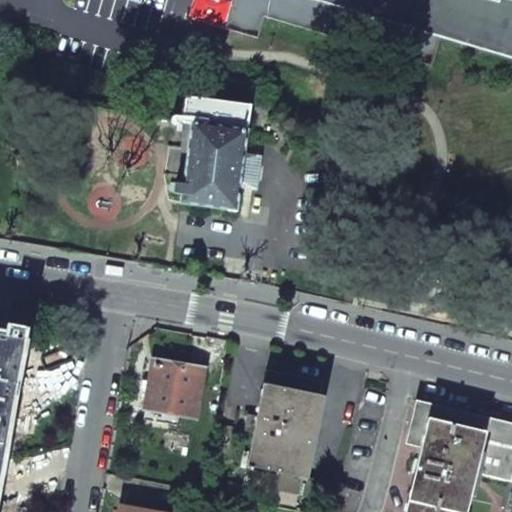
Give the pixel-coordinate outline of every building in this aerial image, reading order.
[(225,0),(218,27),(250,36),(256,15),(260,0),(225,0)] [(432,36),(311,0),(260,0),(256,15),(340,40),(340,37),(351,40),(349,43),(423,64),(432,36)] [(511,0),(311,0),(432,36),(511,59),(511,0)] [(242,154),(249,106),(184,97),(181,123),(190,125),(182,185),(174,184),(172,194),(181,195),(180,204),(235,211),(238,188),(242,154)] [(85,106),(63,102),(60,119),(74,121),(83,116),(85,106)] [(242,154),(238,188),(255,190),(260,157),(242,154)] [(22,331),(0,327),(0,462),(11,402),(23,338),(21,337),(22,331)] [(203,373),(154,365),(146,409),(196,417),(203,373)] [(278,373),(266,371),(254,431),(247,468),(276,474),(273,491),(300,497),(304,479),(323,383),(278,373)] [(511,511),(511,426),(416,403),(405,445),(426,450),(423,462),(416,461),(412,474),(419,476),(416,487),(412,486),(405,511),(511,511)]
